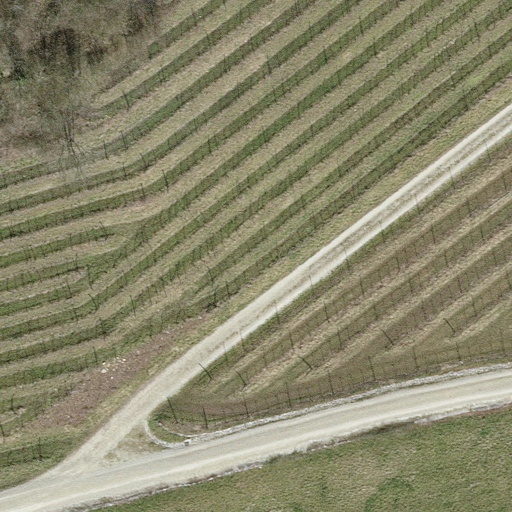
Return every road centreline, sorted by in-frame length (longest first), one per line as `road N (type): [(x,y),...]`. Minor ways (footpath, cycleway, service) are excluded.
road 1 (track): [(121,474),(132,419),(511,116)]
road 2 (track): [(511,386),(121,474),(0,511)]
